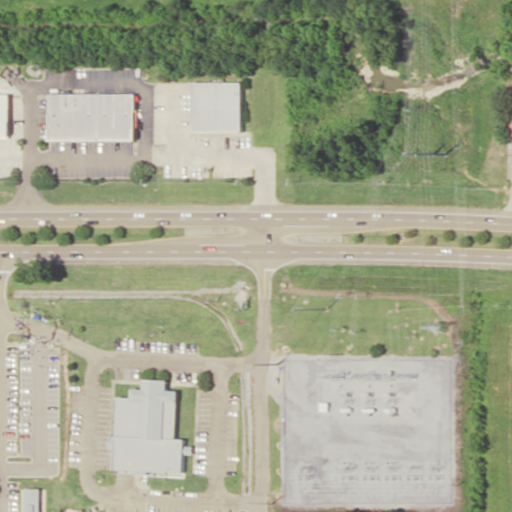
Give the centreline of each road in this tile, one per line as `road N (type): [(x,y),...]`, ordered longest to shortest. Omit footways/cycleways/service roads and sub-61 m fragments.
road 1 (primary): [(0,249),(511,255)]
road 2 (primary): [(511,222),(0,217)]
